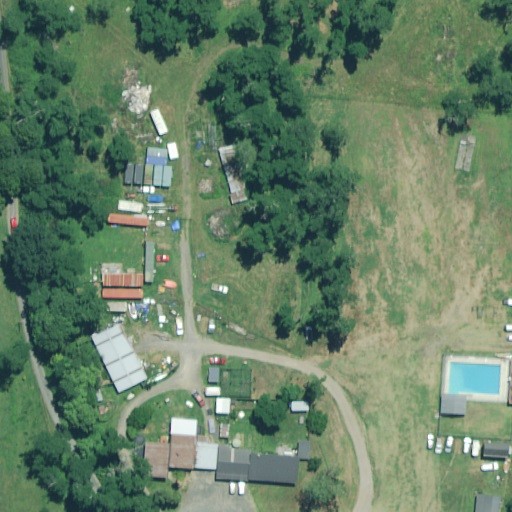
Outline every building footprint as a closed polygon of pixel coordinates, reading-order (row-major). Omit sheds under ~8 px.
[(146,380),(119,325),(92,339),(119,394),(146,380)] [(177,364),(167,352),(152,364),(162,376),(177,364)] [(467,398),(443,396),(441,414),(465,416),(467,398)] [(215,470),(216,448),(216,446),(194,445),(194,437),(170,436),(170,446),(146,445),(144,478),(167,479),(167,468),(215,470)] [(216,448),(215,470),(214,480),(298,485),(300,452),(263,450),(216,448)] [(503,453),(480,451),(479,470),(501,472),(503,453)] [(498,511),(500,498),(476,496),(474,511),(498,511)]
